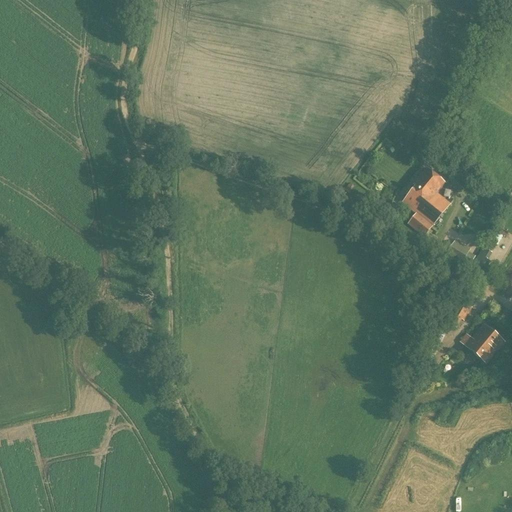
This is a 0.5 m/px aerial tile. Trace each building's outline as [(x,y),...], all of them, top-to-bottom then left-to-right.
[(402,204),(416,215),(408,225),(423,237),(450,205),(436,194),(444,185),(426,170),(402,204)] [(446,260),(468,273),(475,260),(468,255),(470,252),(456,243),(446,260)] [(458,301),(446,325),(456,329),(462,320),(464,322),(472,309),(458,301)] [(434,320),(416,357),(431,365),(449,328),(434,320)] [(484,326),(472,340),(478,344),(479,342),(494,354),(504,343),(484,326)] [(478,344),(472,340),(467,336),(460,344),(485,365),(494,354),(479,342),(478,344)]
